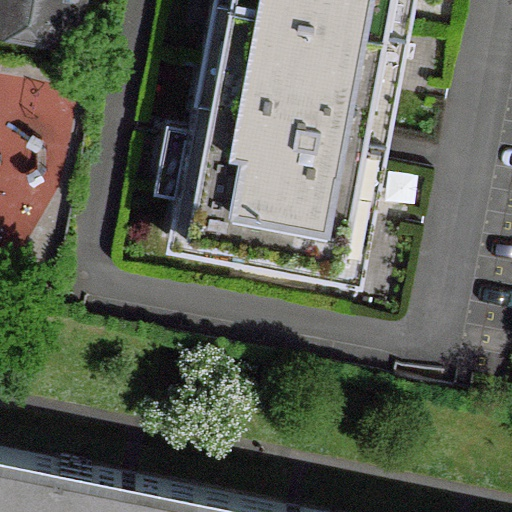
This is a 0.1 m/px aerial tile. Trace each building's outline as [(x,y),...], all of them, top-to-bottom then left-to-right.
[(0,0),(0,15),(73,29),(77,0),(0,0)] [(364,156),(390,18),(290,0),(211,0),(168,235),(342,267),(364,156)] [(290,0),(390,18),(393,0),(290,0)] [(198,511),(203,488),(0,445),(0,511),(198,511)] [(326,511),(203,488),(198,511),(326,511)]
